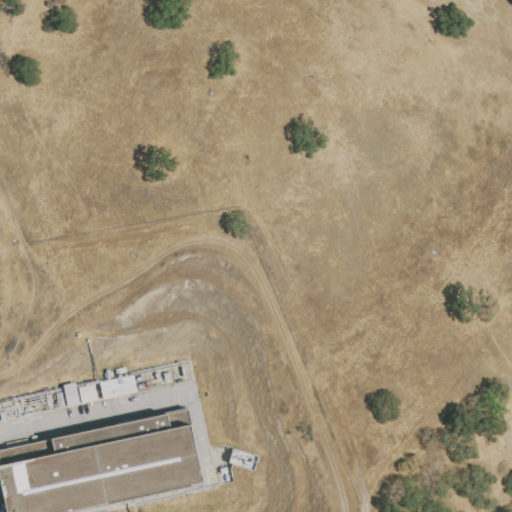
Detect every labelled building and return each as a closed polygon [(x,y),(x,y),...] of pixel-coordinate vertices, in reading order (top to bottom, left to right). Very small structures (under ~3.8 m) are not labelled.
[(100,383),(106,382),(105,376),(104,376),(104,374),(106,373),(105,371),(109,370),(110,373),(111,372),(111,375),(112,375),(113,377),(110,378),(111,380),(117,379),(115,370),(125,368),(127,377),(134,375),(137,392),(103,399),(100,383)] [(163,374),(170,373),(171,377),(168,378),(169,383),(167,383),(167,382),(164,383),(164,380),(163,374)] [(63,385),(76,383),(80,405),(67,408),(63,385)] [(79,388),(95,385),(98,401),(82,404),(79,388)] [(55,394),(64,392),(66,406),(58,407),(55,394)] [(0,467),(57,455),(54,439),(169,415),(172,430),(193,425),(206,487),(91,511),(9,511),(0,467)] [(232,449),(252,456),(248,468),(228,460),(232,449)]
